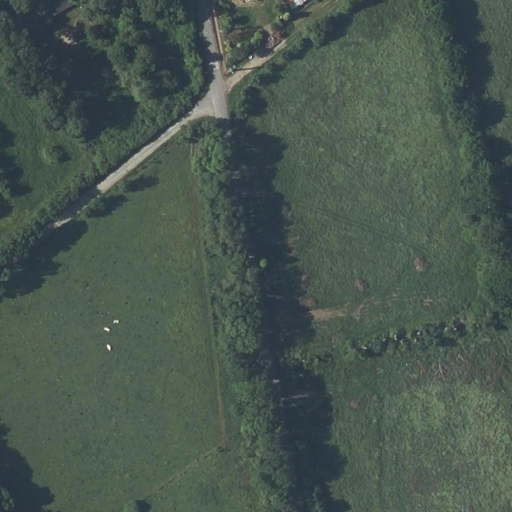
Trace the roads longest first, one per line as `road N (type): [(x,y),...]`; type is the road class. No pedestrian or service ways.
road 1 (unclassified): [(199,0),(296,511)]
road 2 (track): [(331,0),(218,88)]
